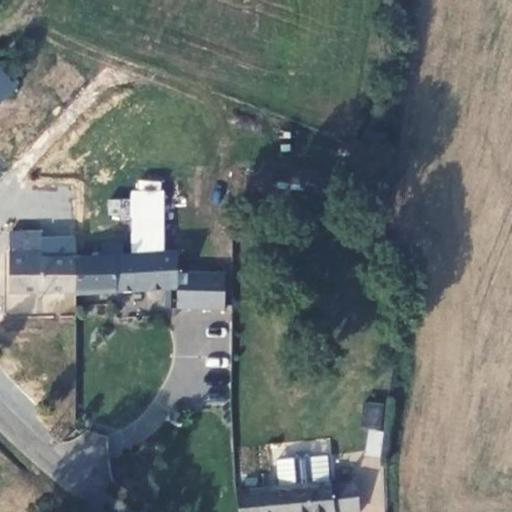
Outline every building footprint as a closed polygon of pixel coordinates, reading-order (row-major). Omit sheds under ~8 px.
[(128,199),(107,200),(108,220),(129,219),(128,199)] [(15,233),(13,252),(41,251),(40,232),(15,233)] [(163,305),(230,303),(230,273),(176,273),(176,251),(121,252),(120,241),(99,242),(99,253),(71,254),(73,289),(74,293),(162,288),(163,305)] [(9,290),(67,289),(73,289),(71,254),(41,256),(41,251),(13,252),(9,252),(9,290)] [(380,427),(383,402),(364,400),(361,425),(380,427)] [(169,413),(167,418),(167,423),(172,427),(177,427),(181,426),(184,422),(183,415),(179,411),(173,410),(169,413)] [(366,429),(362,465),(378,467),(383,431),(366,429)] [(281,458),(284,486),(333,480),(331,453),(313,455),(313,452),(310,450),(300,451),(298,454),(298,456),(281,458)] [(358,477),(333,480),(337,511),(353,511),(362,511),(358,477)] [(239,490),(241,511),(337,511),(333,480),(284,486),(239,490)]
